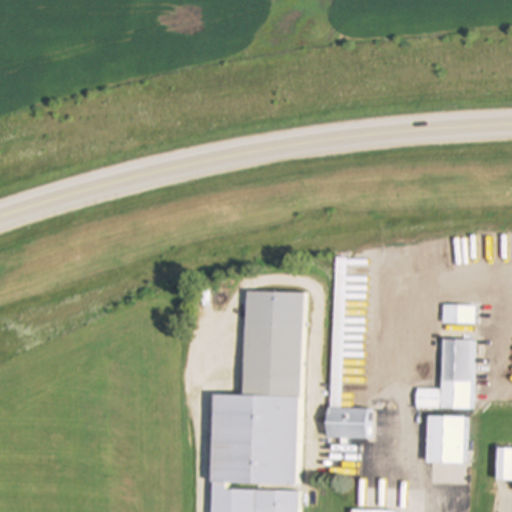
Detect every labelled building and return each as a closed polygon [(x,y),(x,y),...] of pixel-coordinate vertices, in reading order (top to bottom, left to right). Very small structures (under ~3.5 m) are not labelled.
[(347,258),(334,258),(329,439),(368,440),(369,410),(342,409),(347,258)] [(297,511),(302,294),(246,292),(243,397),(213,397),(209,511),(297,511)] [(476,306),(442,306),(442,326),(476,326),(476,306)] [(471,411),(473,341),(442,341),(441,390),(416,390),(416,410),(471,411)] [(426,465),(464,465),(464,418),(427,417),(426,465)] [(496,482),(511,482),(511,450),(496,450),(496,482)]
